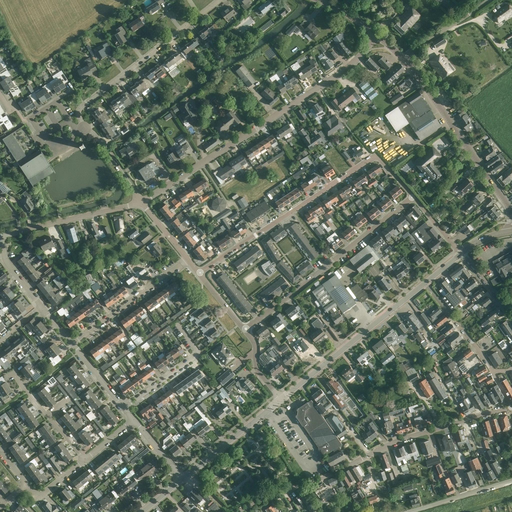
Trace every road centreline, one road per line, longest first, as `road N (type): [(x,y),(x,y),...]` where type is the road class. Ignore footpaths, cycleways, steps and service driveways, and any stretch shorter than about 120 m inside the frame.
road 1 (unclassified): [(140,202),(313,90),(379,36)]
road 2 (residential): [(240,511),(403,439),(510,410)]
road 3 (residential): [(244,330),(413,196)]
road 4 (residential): [(198,273),(375,156)]
road 5 (residential): [(83,128),(84,104),(218,0)]
road 6 (tertiary): [(511,217),(403,59)]
road 7 (tertiary): [(280,400),(424,283)]
road 8 (unclassified): [(510,410),(489,365),(424,283)]
road 9 (unclassified): [(0,236),(140,202)]
road 10 (residential): [(72,344),(186,259)]
road 11 (tertiary): [(180,480),(280,400)]
road 12 (residential): [(124,409),(195,355),(178,325)]
